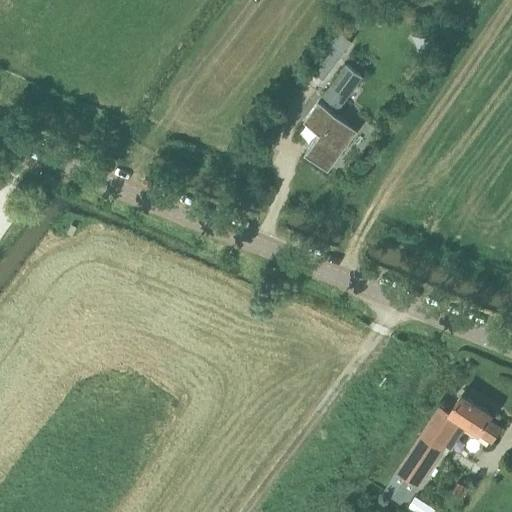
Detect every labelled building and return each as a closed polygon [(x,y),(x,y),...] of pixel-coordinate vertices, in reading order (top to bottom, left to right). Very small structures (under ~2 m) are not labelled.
[(320,50),(307,69),(320,78),(333,59),(320,50)] [(346,66),(322,98),(340,111),(363,78),(346,66)] [(358,131),(319,102),(304,122),(320,133),(305,153),(329,171),(358,131)] [(411,451),(384,491),(407,506),(446,445),(452,448),(467,425),(492,441),(502,426),(490,418),(493,413),(463,393),(450,412),(441,406),(411,451)] [(458,481),(452,491),(462,498),(468,488),(458,481)]
